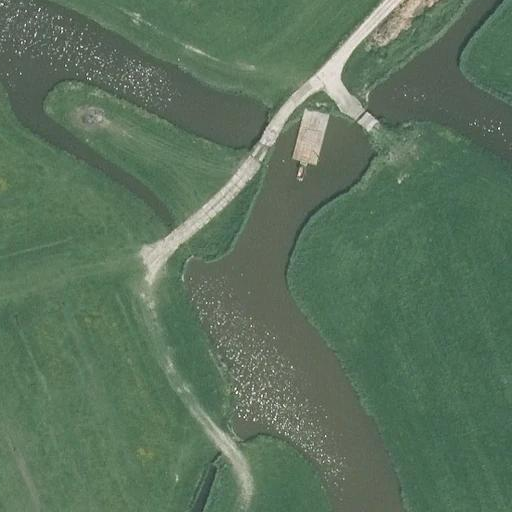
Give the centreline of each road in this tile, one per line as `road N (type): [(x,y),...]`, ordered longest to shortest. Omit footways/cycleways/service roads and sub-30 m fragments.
road 1 (track): [(0,278),(56,257),(158,252),(152,299),(181,396),(240,465),(239,511)]
road 2 (track): [(158,252),(231,192),(276,124)]
road 3 (track): [(396,0),(276,124)]
